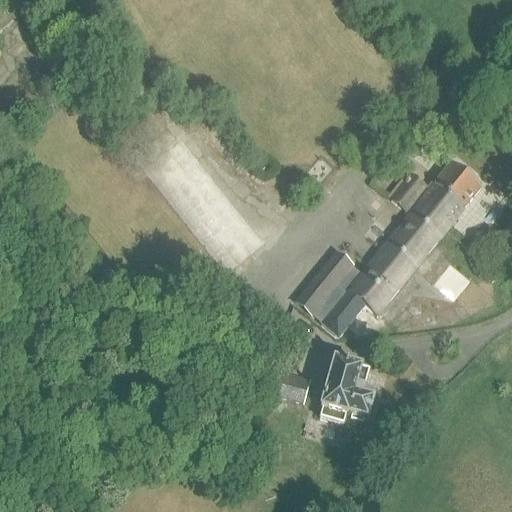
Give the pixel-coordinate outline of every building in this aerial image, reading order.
[(46,24),(32,8),(20,18),(46,50),(65,33),(53,18),(46,24)] [(377,319),(413,274),(481,191),(451,167),(429,194),(412,181),(407,188),(400,183),(386,200),(392,205),(409,219),(362,278),(336,257),(295,307),(338,342),(356,319),(366,327),(375,317),(377,319)] [(497,248),(504,239),(492,230),(486,238),(485,239),(497,248)] [(321,413),(319,423),(343,430),(346,419),(367,425),(373,404),(369,403),(372,391),(365,389),(368,374),(351,370),(353,364),(335,359),(320,412),(321,413)] [(258,370),(251,394),(302,409),(309,384),(258,370)]
